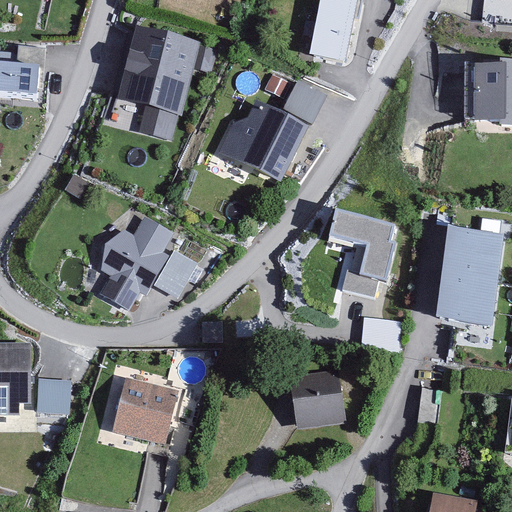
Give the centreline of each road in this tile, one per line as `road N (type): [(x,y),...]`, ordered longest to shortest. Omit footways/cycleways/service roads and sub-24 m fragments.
road 1 (residential): [(0,279),(92,327),(134,329),(233,286),(296,223),(433,0)]
road 2 (residential): [(0,206),(36,177),(89,0)]
road 3 (residential): [(220,511),(356,472)]
